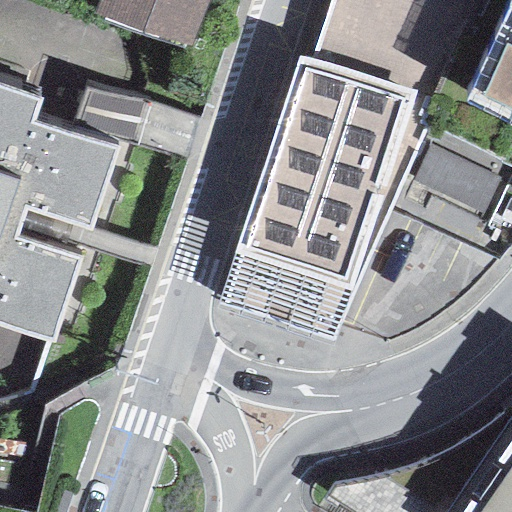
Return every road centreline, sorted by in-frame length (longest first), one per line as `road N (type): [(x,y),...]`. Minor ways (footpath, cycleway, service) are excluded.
road 1 (residential): [(167,345),(276,0)]
road 2 (residential): [(359,409),(250,381),(167,345)]
road 3 (residential): [(359,409),(440,385),(483,359),(511,323)]
road 4 (residential): [(247,511),(220,433),(195,404),(153,384)]
road 5 (residential): [(253,511),(280,469),(359,409)]
road 6 (residential): [(108,511),(153,384)]
